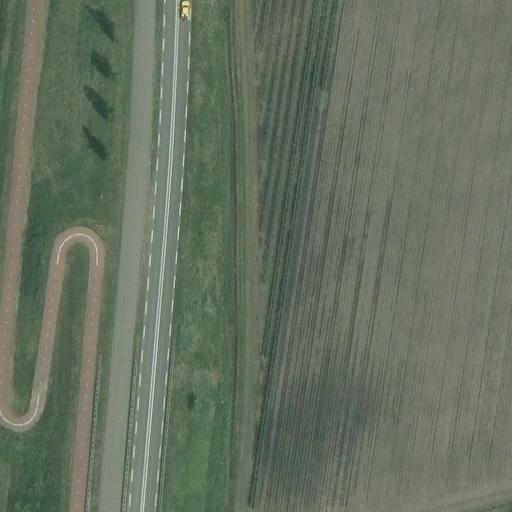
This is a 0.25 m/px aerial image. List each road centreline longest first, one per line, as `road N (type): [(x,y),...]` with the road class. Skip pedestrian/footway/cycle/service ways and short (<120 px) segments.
road 1 (unclassified): [(107,511),(144,0)]
road 2 (tertiary): [(174,0),(140,511)]
